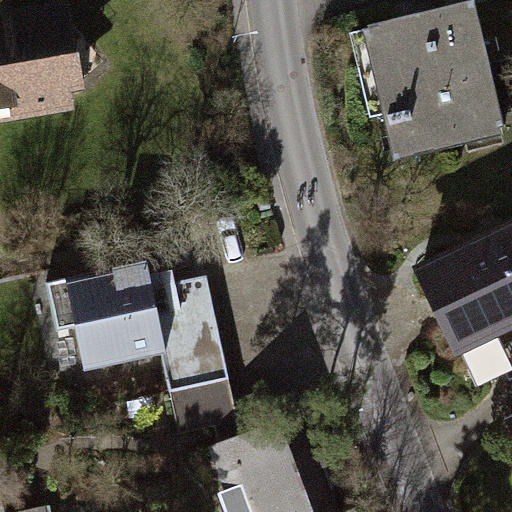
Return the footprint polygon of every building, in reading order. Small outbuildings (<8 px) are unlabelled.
[(0,0),(0,128),(89,112),(71,10),(11,20),(7,0),(0,0)] [(505,148),(476,15),(359,41),(388,174),(505,148)] [(511,225),(410,277),(454,364),(511,334),(511,225)] [(135,278),(50,298),(70,385),(156,366),(135,278)] [(325,511),(295,434),(209,467),(226,511),(325,511)]
